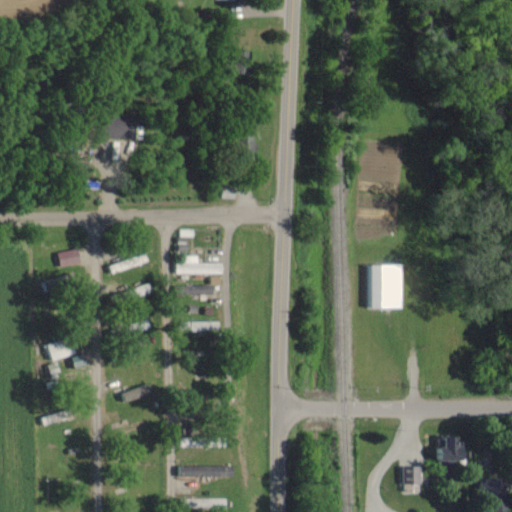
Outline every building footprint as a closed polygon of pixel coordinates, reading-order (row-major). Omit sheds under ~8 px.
[(249,52),(231,52),(232,75),(249,75),(249,52)] [(99,139),(132,141),(133,117),(100,116),(99,139)] [(249,158),(250,137),(233,136),(232,157),(249,158)] [(55,267),(75,266),(74,251),(54,253),(55,267)] [(171,274),(217,275),(218,264),(193,263),(193,256),(179,256),(179,264),(171,264),(171,274)] [(400,265),(364,265),(363,309),(399,310),(400,265)] [(171,287),(171,296),(206,295),(206,286),(171,287)] [(214,323),(175,322),(175,331),(214,332),(214,323)] [(46,361),(70,356),(65,337),(42,343),(46,361)] [(430,448),(431,462),(436,462),(437,476),(450,476),(450,463),(453,463),(453,438),(436,438),(436,448),(430,448)] [(212,476),(212,468),(187,467),(187,475),(212,476)] [(416,485),(416,469),(398,469),(399,485),(416,485)] [(493,480),(474,479),(472,511),(499,511),(500,495),(493,495),(493,480)] [(221,500),(174,500),(175,511),(221,510),(221,500)]
